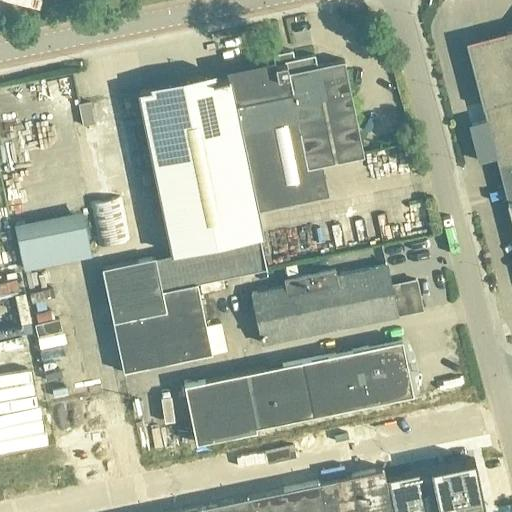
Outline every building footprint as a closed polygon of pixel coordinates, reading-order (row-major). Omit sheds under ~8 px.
[(474,0),(480,21),(489,19),(484,0),(474,0)] [(511,32),(468,44),(511,205),(510,205),(511,212),(511,32)] [(267,269),(260,235),(255,212),(256,212),(256,211),(257,211),(328,195),(322,165),(324,165),(364,155),(345,61),(316,67),(314,56),(295,60),(293,52),(272,57),(273,58),(228,67),(230,74),(216,77),(214,70),(150,83),(152,90),(140,93),(173,253),(103,268),(110,301),(198,283),(267,269)] [(91,103),(79,105),(83,127),(95,124),(91,103)] [(90,203),(100,247),(130,241),(120,198),(90,203)] [(23,264),(90,250),(82,212),(14,225),(23,264)] [(0,263),(12,262),(9,238),(0,238),(0,263)] [(417,279),(392,284),(387,264),(338,275),(336,269),(286,279),(287,285),(252,293),(263,343),(399,315),(423,310),(417,279)] [(213,353),(198,283),(110,301),(124,372),(213,354),(213,353)] [(40,312),(62,307),(60,297),(37,302),(40,312)] [(63,321),(37,329),(40,341),(67,333),(63,321)] [(185,383),(197,443),(257,430),(257,427),(413,394),(403,339),(185,383)] [(0,446),(49,447),(49,431),(0,430),(0,446)] [(335,442),(349,440),(348,432),(334,435),(335,442)] [(473,460),(386,478),(393,511),(467,511),(466,507),(482,504),(473,460)] [(54,475),(57,489),(76,485),(73,468),(62,470),(63,473),(54,475)] [(383,468),(169,511),(392,511),(383,469),(384,469),(383,468)]
